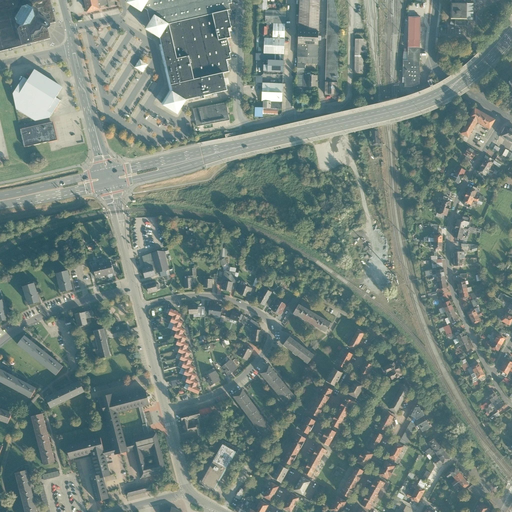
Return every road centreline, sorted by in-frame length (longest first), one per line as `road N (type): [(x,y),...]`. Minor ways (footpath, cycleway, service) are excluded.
road 1 (tertiary): [(511,30),(469,75),(428,100),(201,156)]
road 2 (residential): [(139,307),(218,297),(261,313),(271,328),(264,352),(229,387),(166,409)]
road 3 (residential): [(492,375),(457,303),(447,234),(464,184),(504,115)]
road 4 (residential): [(272,511),(370,339),(384,338)]
road 5 (residential): [(241,0),(241,121),(289,117)]
road 6 (residential): [(134,288),(59,307),(0,339)]
road 7 (residential): [(417,394),(349,511)]
road 8 (residential): [(107,173),(73,50)]
road 9 (residential): [(436,0),(435,69),(476,99)]
